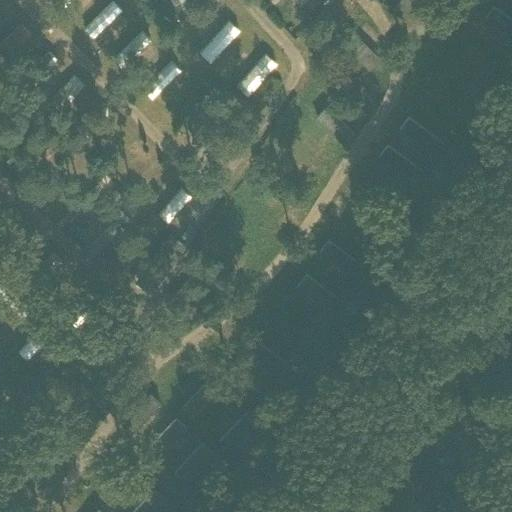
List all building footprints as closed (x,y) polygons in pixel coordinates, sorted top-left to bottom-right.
[(114,0),(110,0),(82,26),(91,35),(121,7),(114,0)] [(420,0),(400,0),(392,12),(406,21),(420,0)] [(511,17),(494,6),(485,19),(511,36),(511,17)] [(228,17),(197,49),(209,60),(239,28),(228,17)] [(0,43),(34,80),(58,58),(21,19),(0,39),(0,43)] [(381,59),(353,31),(341,43),(369,71),(381,59)] [(247,92),(275,61),(264,51),(236,83),(247,92)] [(139,84),(146,95),(180,72),(173,61),(139,84)] [(374,102),(346,74),(334,86),(363,114),(374,102)] [(78,124),(85,133),(113,111),(106,102),(78,124)] [(211,103),(209,113),(218,114),(219,104),(211,103)] [(355,134),(327,106),(316,117),(344,145),(355,134)] [(444,143),(409,116),(399,130),(434,156),(444,143)] [(423,171),(388,144),(378,157),(413,184),(423,171)] [(117,160),(126,173),(146,159),(137,146),(117,160)] [(402,199),(367,173),(357,186),(392,213),(402,199)] [(70,217),(107,249),(143,208),(105,176),(70,217)] [(157,212),(166,220),(189,194),(180,186),(157,212)] [(376,223),(352,206),(338,224),(361,242),(376,223)] [(0,237),(17,223),(8,212),(0,218),(0,237)] [(196,230),(188,224),(180,234),(189,241),(196,230)] [(364,267),(329,241),(319,254),(354,280),(364,267)] [(183,256),(190,262),(197,252),(189,247),(183,256)] [(62,261),(53,252),(28,277),(37,286),(62,261)] [(207,276),(213,266),(204,261),(199,271),(207,276)] [(341,301),(306,274),(296,287),(331,314),(341,301)] [(32,310),(3,282),(0,284),(0,296),(23,319),(32,310)] [(102,303),(92,294),(68,319),(77,328),(102,303)] [(316,334),(281,308),(271,321),(306,347),(316,334)] [(148,347),(124,317),(111,327),(135,357),(148,347)] [(56,333),(47,324),(18,351),(26,360),(56,333)] [(289,365),(254,338),(244,351),(279,378),(289,365)] [(127,383),(102,353),(89,363),(114,393),(127,383)] [(223,389),(211,378),(181,410),(193,421),(223,389)] [(106,414),(82,385),(69,395),(93,425),(106,414)] [(162,405),(150,394),(121,425),(132,436),(162,405)] [(38,405),(29,397),(5,422),(14,430),(38,405)] [(259,423),(247,412),(218,444),(229,455),(259,423)] [(84,444),(59,414),(47,425),(71,454),(84,444)] [(187,429),(175,418),(146,450),(158,461),(187,429)] [(62,473),(37,443),(24,454),(49,483),(62,473)] [(214,454),(202,443),(173,474),(185,485),(214,454)] [(139,474),(127,463),(98,495),(110,506),(139,474)] [(26,511),(38,503),(14,473),(1,483),(24,511),(26,511)] [(155,511),(167,500),(155,489),(133,511),(155,511)]
